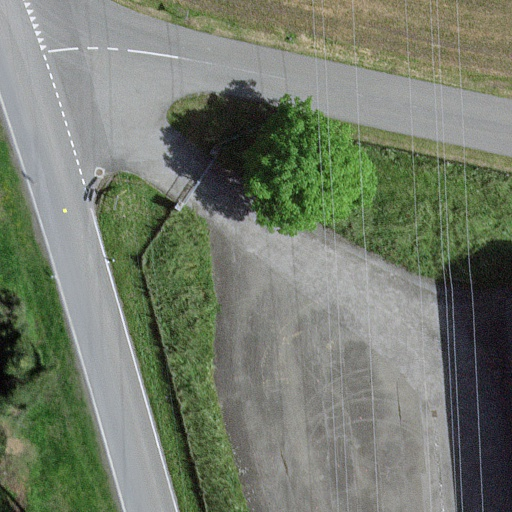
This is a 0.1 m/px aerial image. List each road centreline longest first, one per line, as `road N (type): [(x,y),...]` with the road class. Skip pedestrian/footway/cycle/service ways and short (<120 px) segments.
road 1 (residential): [(9,44),(151,52),(511,126)]
road 2 (tertiary): [(149,511),(9,44)]
